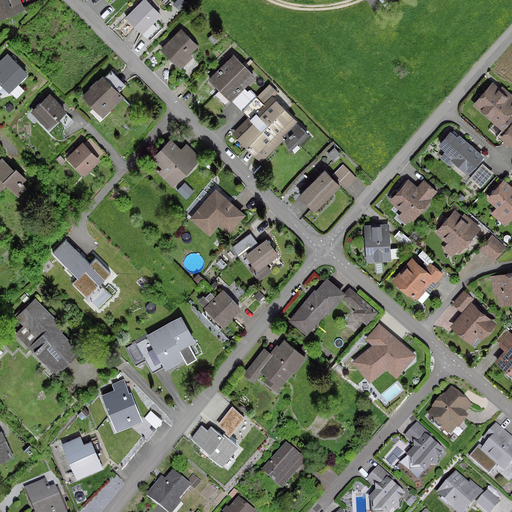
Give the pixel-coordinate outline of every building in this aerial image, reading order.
[(0,0),(0,16),(20,8),(19,6),(16,0),(0,0)] [(159,14),(144,0),(126,18),(135,27),(140,32),(146,37),(156,27),(151,22),(159,14)] [(176,64),(195,45),(181,30),(161,50),(169,58),(175,63),(176,64)] [(0,73),(0,83),(8,91),(26,73),(7,55),(0,61),(0,69),(2,71),(0,73)] [(211,78),(221,88),(243,66),(233,56),(211,78)] [(243,66),(221,88),(214,94),(224,104),(230,98),(252,76),(243,66)] [(91,87),(93,88),(83,97),(97,112),(125,84),(124,83),(119,78),(111,70),(97,83),(96,82),(91,87)] [(257,77),(246,88),(248,90),(245,94),(252,101),(266,86),(257,77)] [(511,103),(498,91),(491,85),(475,104),(496,122),(503,115),(504,116),(511,107),(511,103)] [(62,110),(48,95),(32,111),(46,126),(62,110)] [(268,146),(265,144),(280,129),(298,147),(309,136),(301,128),(299,129),(293,123),(294,122),(282,110),(275,117),(264,106),(254,116),(258,120),(253,124),(249,129),(251,131),(243,138),(249,144),(246,146),(247,147),(248,148),(251,145),(258,152),(260,154),(268,146)] [(511,131),(511,132),(508,129),(501,138),(504,141),(511,146),(511,145),(511,131)] [(458,137),(456,140),(449,133),(440,144),(447,151),(445,153),(445,154),(446,153),(453,159),(453,160),(454,161),(454,166),(458,169),(463,169),(467,173),(481,157),(480,156),(458,137)] [(176,149),(169,143),(155,158),(165,168),(176,179),(197,158),(186,147),(180,154),(176,154),(174,151),(176,149)] [(83,173),(97,159),(82,144),(68,158),(83,173)] [(338,154),(334,149),(328,154),(332,159),(338,154)] [(2,160),(2,159),(0,160),(0,188),(4,184),(11,191),(24,178),(15,169),(13,171),(8,166),(2,160)] [(346,168),(342,164),(332,174),(334,177),(336,178),(346,168)] [(316,178),(306,188),(300,194),(300,195),(307,202),(312,207),(314,209),(313,207),(324,196),(325,197),(338,185),(339,185),(333,179),(330,177),(324,170),(316,178)] [(483,183),(473,174),(469,178),(479,187),(483,183)] [(423,209),(426,205),(425,202),(434,191),(426,184),(423,181),(416,190),(407,182),(391,200),(404,211),(411,217),(419,208),(423,209)] [(511,213),(511,190),(503,182),(489,198),(510,216),(511,213)] [(207,204),(205,203),(192,218),(208,232),(221,217),(232,226),(242,215),(241,214),(230,205),(215,191),(208,199),(210,201),(207,204)] [(454,213),(437,231),(458,250),(466,240),(470,241),(473,237),(472,233),(474,231),(454,213)] [(373,229),(366,230),(368,260),(388,258),(386,228),(384,228),(379,229),(379,226),(375,227),(372,227),(373,229)] [(264,263),(276,254),(265,240),(256,247),(247,235),(231,247),(237,254),(248,245),(252,250),(246,255),(254,265),(249,268),(258,280),(269,270),(264,263)] [(91,264),(67,240),(56,251),(94,289),(110,272),(97,259),(91,264)] [(493,244),(490,241),(483,250),(493,259),(503,247),(496,240),(493,244)] [(400,289),(403,288),(412,296),(429,277),(434,281),(441,273),(430,264),(423,271),(412,260),(395,280),(397,282),(396,286),(400,289)] [(511,273),(498,276),(500,290),(498,291),(500,303),(511,300),(511,273)] [(326,281),(314,297),(312,295),(299,311),(298,310),(290,320),(302,330),(310,321),(312,323),(325,307),(327,309),(341,293),(326,281)] [(349,289),(342,297),(357,309),(354,312),(365,322),(375,312),(354,294),(349,289)] [(205,308),(221,323),(232,313),(238,307),(238,306),(223,291),(215,298),(211,293),(205,298),(210,303),(205,308)] [(471,299),(463,292),(453,303),(461,310),(471,299)] [(57,329),(60,326),(34,299),(16,317),(42,343),(33,351),(36,353),(39,350),(59,369),(62,366),(72,357),(78,351),(57,329)] [(462,320),(460,318),(453,326),(469,340),(477,332),(481,336),(492,324),(471,306),(465,313),(466,314),(462,320)] [(182,317),(150,335),(168,366),(184,357),(178,348),(194,339),(182,317)] [(378,325),(367,338),(374,345),(354,361),(369,380),(388,364),(396,363),(401,368),(412,355),(399,343),(378,325)] [(511,374),(511,341),(511,342),(511,341),(511,335),(509,333),(499,345),(506,350),(496,361),(511,374)] [(262,352),(244,374),(252,380),(260,370),(268,377),(271,373),(280,381),(291,367),(293,369),(303,357),(284,341),(270,359),(263,354),(262,352)] [(130,393),(130,392),(123,395),(120,388),(125,386),(122,380),(119,382),(113,384),(115,390),(101,395),(112,423),(126,418),(129,424),(140,419),(130,393)] [(434,418),(433,420),(433,424),(438,428),(441,428),(445,431),(453,423),(457,427),(465,419),(460,415),(467,407),(468,406),(451,391),(442,401),(440,399),(435,404),(437,407),(430,415),(434,418)] [(219,462),(235,443),(223,434),(221,435),(211,427),(210,427),(207,431),(201,426),(200,427),(192,437),(209,451),(208,453),(219,462)] [(511,441),(494,426),(484,437),(490,442),(482,450),(494,460),(497,463),(500,464),(502,465),(507,464),(511,461),(511,459),(511,441)] [(143,438),(132,429),(127,434),(139,444),(143,438)] [(0,459),(1,461),(12,456),(1,432),(0,431),(0,459)] [(134,450),(139,444),(127,434),(122,440),(134,450)] [(85,442),(83,444),(84,445),(80,447),(77,438),(62,445),(73,472),(87,466),(90,472),(101,467),(90,442),(86,444),(85,442)] [(414,448),(408,456),(401,464),(416,478),(423,470),(428,465),(435,465),(435,457),(440,452),(424,438),(418,444),(414,444),(414,448)] [(122,440),(117,446),(129,456),(134,450),(122,440)] [(274,474),(284,484),(294,473),(304,461),(300,458),(286,445),(262,471),(270,479),(274,474)] [(124,462),(129,456),(117,446),(112,452),(124,462)] [(108,458),(120,467),(124,462),(112,452),(108,458)] [(146,496),(157,505),(165,511),(167,511),(189,486),(172,472),(160,486),(156,483),(146,496)] [(477,495),(475,494),(455,475),(438,494),(452,506),(455,503),(464,510),(470,503),(477,495)] [(376,492),(369,499),(374,504),(374,509),(380,509),(383,511),(386,511),(390,508),(396,508),(396,501),(401,495),(385,481),(380,487),(376,488),(376,492)] [(48,488),(46,489),(47,491),(44,492),(40,483),(24,490),(33,511),(48,511),(51,511),(50,511),(63,511),(64,511),(54,487),(48,490),(48,488)] [(487,492),(477,503),(486,511),(489,511),(498,502),(487,492)] [(252,511),(238,499),(226,511),(252,511)]
